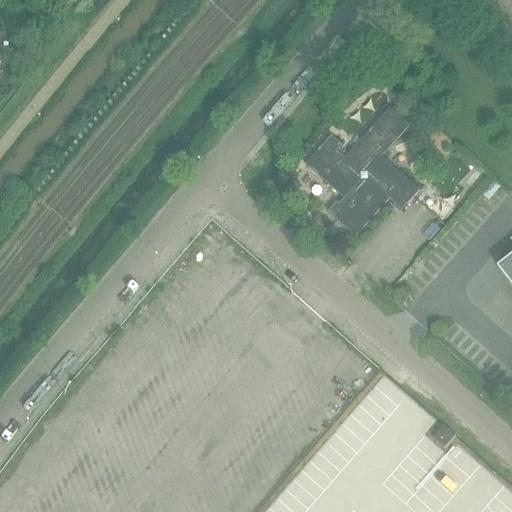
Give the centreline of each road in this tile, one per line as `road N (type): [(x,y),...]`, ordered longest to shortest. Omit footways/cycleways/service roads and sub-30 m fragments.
road 1 (unclassified): [(511,467),(198,191)]
road 2 (unclassified): [(0,423),(198,191)]
road 3 (unclassified): [(198,191),(376,0)]
